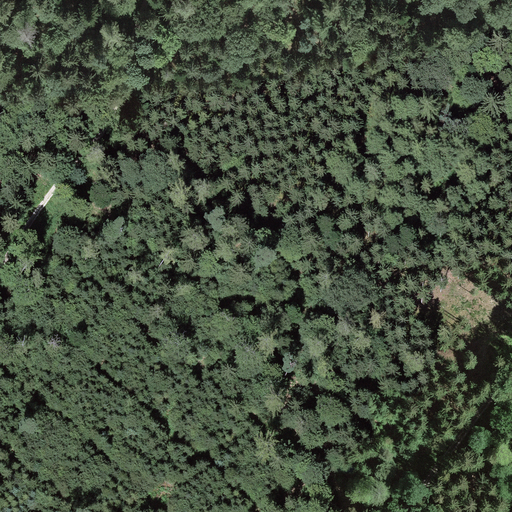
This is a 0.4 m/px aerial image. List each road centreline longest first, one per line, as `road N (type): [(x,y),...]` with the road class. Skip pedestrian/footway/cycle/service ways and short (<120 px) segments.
road 1 (track): [(156,0),(138,72),(0,259)]
road 2 (track): [(511,372),(408,511)]
